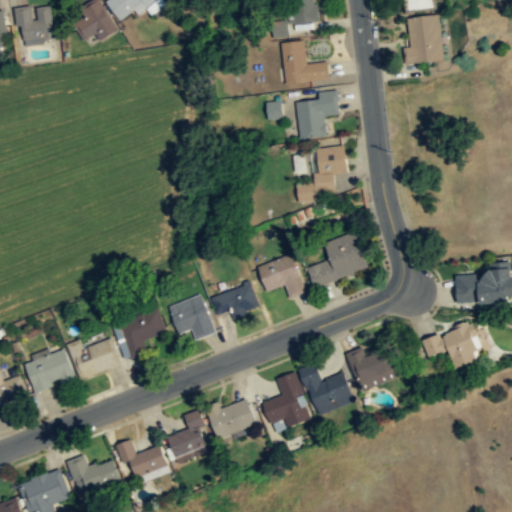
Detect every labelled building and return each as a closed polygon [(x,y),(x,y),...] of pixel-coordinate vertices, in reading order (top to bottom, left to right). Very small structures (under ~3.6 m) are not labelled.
[(100,40),(117,29),(98,0),(93,0),(79,9),(84,17),(72,24),(83,41),(96,33),(100,40)] [(160,0),(105,0),(122,25),(160,0)] [(316,0),(290,0),(290,22),(317,21),(316,0)] [(404,0),(406,12),(435,9),(434,0),(404,0)] [(15,8),(20,45),(54,41),(50,4),(33,6),(33,5),(15,8)] [(404,18),(407,64),(444,61),(440,16),(404,18)] [(286,36),(286,22),(273,22),(273,36),(286,36)] [(329,79),(327,61),(305,63),(303,39),(280,41),(285,84),(329,79)] [(339,114),(336,90),(317,92),(318,99),(294,102),(298,140),(326,136),(324,116),(339,114)] [(267,120),(282,119),(280,101),(265,103),(267,120)] [(297,201),(336,198),(333,173),(346,172),(344,145),(312,148),(315,181),(296,183),(297,201)] [(314,287),(368,268),(355,231),(323,242),(329,260),(307,267),(314,287)] [(257,265),(266,291),(285,285),(289,298),(305,293),(293,254),(257,265)] [(511,270),(455,272),(456,303),(511,301),(511,270)] [(228,310),(231,318),(259,308),(250,282),(210,296),(216,314),(228,310)] [(215,331),(201,293),(167,305),(177,333),(191,329),(194,339),(215,331)] [(146,352),(142,338),(165,331),(159,314),(114,328),(124,359),(146,352)] [(470,322),(421,340),(428,357),(448,350),(455,368),(483,358),(470,322)] [(79,339),(67,344),(80,378),(119,364),(109,337),(82,347),(79,339)] [(24,362),(35,393),(75,379),(63,345),(32,357),(33,359),(24,362)] [(362,347),(346,354),(361,390),(398,375),(386,345),(365,354),(362,347)] [(354,401),(344,372),(321,380),(315,363),(300,369),(315,414),(354,401)] [(0,403),(27,394),(20,373),(3,379),(0,371),(0,403)] [(272,431),(310,419),(296,371),(276,377),(281,395),(263,401),(272,431)] [(247,397),(207,410),(216,437),(256,424),(247,397)] [(173,457),(208,448),(198,410),(184,413),(188,429),(167,435),(173,457)] [(159,445),(135,453),(131,439),(115,444),(121,463),(128,461),(133,477),(166,467),(159,445)] [(120,482),(114,460),(87,467),(84,455),(67,460),(77,494),(120,482)] [(27,511),(54,511),(52,503),(69,498),(60,469),(18,482),(27,511)] [(0,511),(21,511),(17,497),(0,502),(0,511)]
